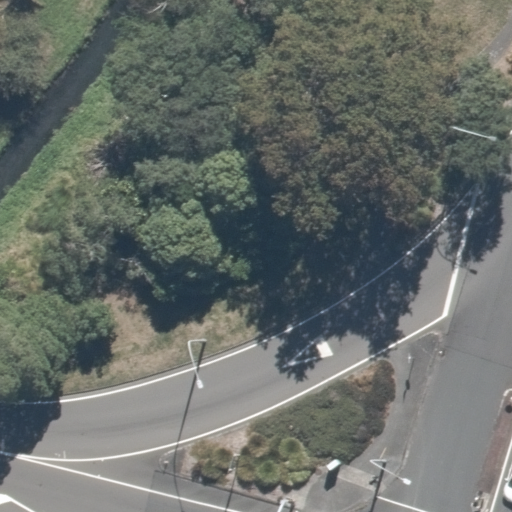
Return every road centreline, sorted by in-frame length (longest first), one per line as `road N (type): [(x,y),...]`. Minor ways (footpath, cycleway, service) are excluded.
road 1 (secondary): [(0,433),(106,430),(217,399),(315,351),(511,232)]
road 2 (secondary): [(435,511),(479,375),(511,341)]
